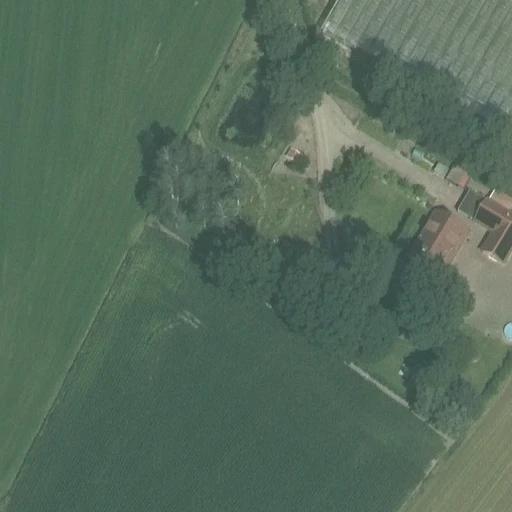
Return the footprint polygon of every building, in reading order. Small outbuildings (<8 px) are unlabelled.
[(511,139),(511,0),(339,0),(321,33),(511,139)] [(511,250),(511,213),(489,200),(476,220),(495,232),(484,250),(505,263),(511,250)] [(442,247),(456,255),(468,234),(436,215),(419,243),(434,252),(439,243),(443,245),(442,247)] [(437,286),(456,255),(442,247),(443,245),(439,243),(434,252),(419,243),(405,267),(407,269),(398,284),(428,302),(437,286)] [(310,299),(296,290),(290,301),(304,309),(310,299)]
